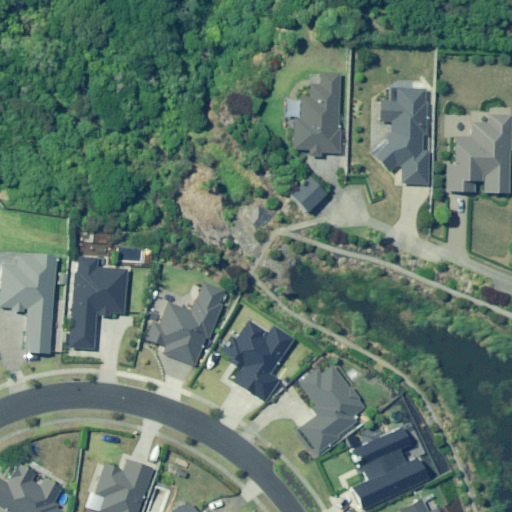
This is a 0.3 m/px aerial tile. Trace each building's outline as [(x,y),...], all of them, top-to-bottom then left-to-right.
[(337,127),(339,73),(339,72),(318,71),(317,84),(308,83),(308,95),(299,94),(299,98),(298,117),(293,117),(291,149),(308,149),(308,155),(319,156),(319,151),(338,152),(339,127),(337,127)] [(425,133),(426,89),(396,88),(395,99),(380,98),(379,121),(390,121),(389,131),(369,150),(389,172),(394,165),(400,166),(399,184),(428,185),(429,149),(422,148),(422,133),(425,133)] [(507,193),(511,115),(489,114),(489,122),(470,121),(469,136),(454,135),(452,162),(445,162),(444,189),(473,191),(473,180),(482,181),(481,192),(507,193)] [(326,192),(308,174),(288,193),(306,212),(326,192)] [(48,353),(54,254),(16,252),(16,265),(0,264),(0,267),(0,306),(10,307),(10,310),(23,311),(23,308),(25,308),(22,351),(48,353)] [(76,273),(70,273),(68,347),(93,347),(94,315),(109,316),(110,313),(124,313),(125,268),(98,267),(99,255),(76,255),(76,273)] [(164,345),(161,354),(193,365),(204,335),(210,337),(221,305),(216,303),(221,289),(201,281),(195,298),(192,297),(189,307),(167,300),(159,323),(150,320),(144,338),(164,345)] [(271,373),(292,337),(292,336),(271,323),(268,329),(247,317),(235,336),(230,332),(219,350),(237,360),(233,367),(238,370),(230,382),(264,403),(279,378),(271,373)] [(308,407),(314,414),(297,427),(317,452),(338,435),(337,434),(354,420),(350,415),(362,405),(330,365),(320,373),(315,367),(295,383),(312,404),(308,407)] [(360,509),(425,478),(415,457),(405,461),(398,447),(407,443),(399,425),(350,448),(365,480),(349,487),(360,509)] [(0,479),(0,508),(7,511),(63,511),(56,508),(59,503),(54,500),(62,484),(45,474),(40,484),(30,479),(36,469),(15,458),(2,481),(0,479)] [(140,511),(153,468),(121,459),(119,468),(101,463),(92,493),(103,496),(98,511),(140,511)] [(436,511),(435,507),(427,511),(420,497),(396,509),(397,511),(436,511)] [(208,511),(206,509),(203,511),(196,511),(187,502),(169,511),(170,511),(208,511)]
